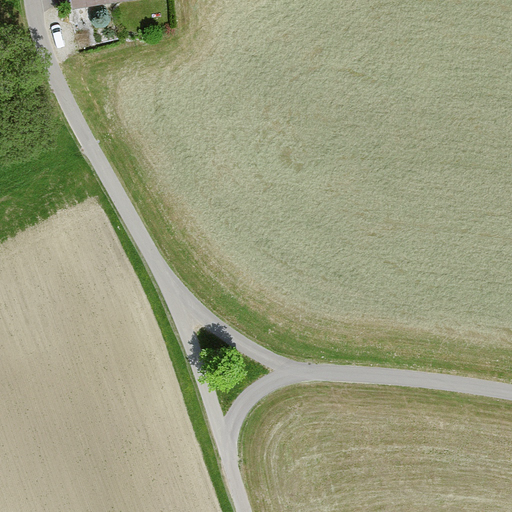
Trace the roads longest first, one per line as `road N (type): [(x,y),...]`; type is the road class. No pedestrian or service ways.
road 1 (unclassified): [(168,291),(78,128),(23,0)]
road 2 (unclassified): [(511,395),(299,373)]
road 3 (unclassified): [(225,447),(168,291)]
road 4 (unclassified): [(299,373),(236,343),(168,291)]
